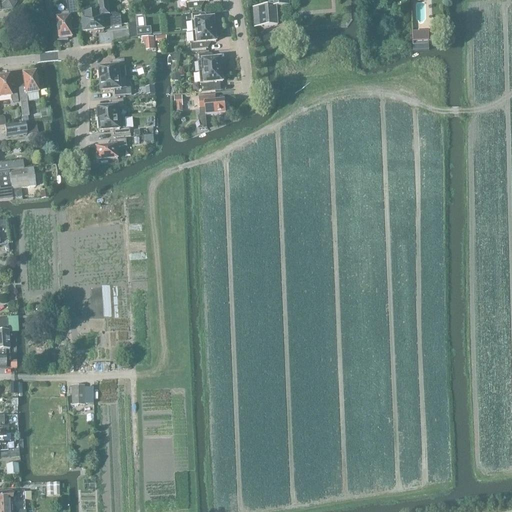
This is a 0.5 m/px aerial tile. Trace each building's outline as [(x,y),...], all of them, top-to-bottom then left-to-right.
[(57,33),(58,42),(68,41),(68,39),(72,38),(71,25),(79,24),(76,0),(66,0),(68,12),(57,14),(59,33),(57,33)] [(121,18),(110,12),(108,13),(106,0),(99,0),(101,13),(83,15),(83,21),(82,21),(84,33),(104,31),(104,29),(122,27),(121,18)] [(186,0),(187,4),(188,4),(189,10),(202,9),(201,3),(209,2),(209,0),(186,0)] [(268,0),(269,6),(253,8),(255,27),(278,25),(276,7),(289,6),(288,0),(268,0)] [(191,21),(192,33),(217,30),(217,23),(214,23),(214,19),(205,20),(205,14),(192,15),(193,21),(191,21)] [(137,37),(152,36),(151,28),(146,28),(145,17),(135,18),(137,29),(137,37)] [(217,30),(192,33),(194,44),(191,44),(192,51),(208,49),(208,43),(216,42),(216,38),(218,38),(217,30)] [(146,43),(146,51),(155,50),(154,36),(142,37),(143,43),(146,43)] [(198,61),(199,73),(224,71),(224,63),(221,63),(221,59),(212,60),(212,54),(199,55),(200,61),(198,61)] [(99,69),(100,81),(126,78),(124,60),(112,61),(112,68),(99,69)] [(224,71),(199,73),(200,85),(201,85),(202,93),(215,92),(215,86),(219,86),(218,83),(223,83),(223,79),(225,78),(224,71)] [(18,90),(20,106),(27,105),(26,95),(38,93),(35,73),(22,75),(24,89),(18,90)] [(0,78),(0,98),(10,97),(11,103),(18,102),(16,90),(10,91),(8,77),(0,78)] [(126,78),(100,81),(101,92),(114,91),(115,97),(131,96),(131,89),(127,89),(126,78)] [(199,98),(200,104),(200,111),(205,110),(206,117),(217,116),(218,117),(222,117),(223,115),(226,115),(225,101),(212,103),(212,96),(199,98)] [(99,119),(99,121),(119,119),(119,118),(118,108),(124,107),(123,100),(111,102),(111,108),(98,109),(98,112),(96,112),(97,119),(99,119)] [(119,119),(99,121),(100,132),(113,131),(114,137),(130,136),(130,129),(126,129),(125,118),(119,118),(119,119)] [(36,122),(24,124),(5,127),(6,138),(38,134),(36,122)] [(127,147),(126,140),(110,141),(110,148),(97,149),(98,162),(101,161),(101,163),(108,163),(108,161),(118,160),(117,148),(127,147)] [(0,165),(0,172),(23,169),(22,162),(0,165)] [(0,201),(13,200),(13,199),(21,198),(20,189),(35,187),(33,169),(9,173),(9,172),(0,172),(0,201)] [(0,350),(6,350),(9,350),(7,319),(0,319),(0,350)] [(72,406),(85,406),(84,387),(71,387),(72,406)] [(6,476),(19,476),(18,464),(6,464),(6,476)] [(46,484),(47,497),(59,497),(59,484),(46,484)] [(0,511),(13,511),(12,492),(0,492),(0,511)]
